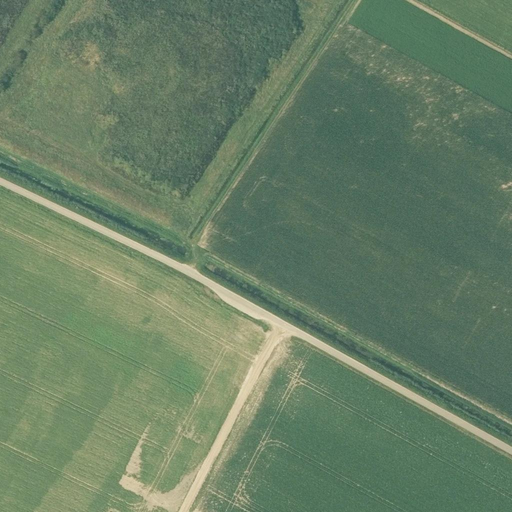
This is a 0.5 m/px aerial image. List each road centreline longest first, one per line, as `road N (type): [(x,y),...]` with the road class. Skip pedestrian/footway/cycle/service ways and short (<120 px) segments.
road 1 (unclassified): [(0,180),(198,274),(511,449)]
road 2 (track): [(280,323),(183,511)]
